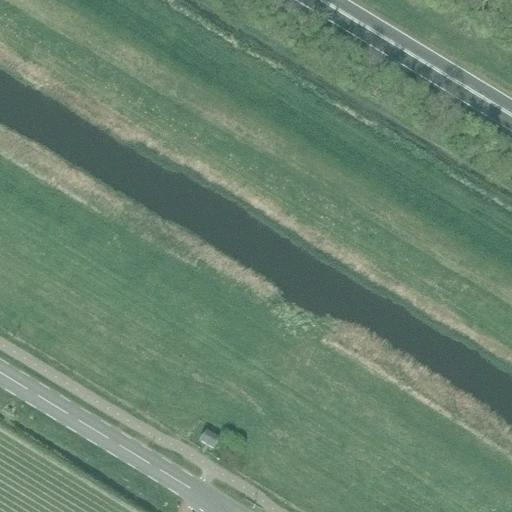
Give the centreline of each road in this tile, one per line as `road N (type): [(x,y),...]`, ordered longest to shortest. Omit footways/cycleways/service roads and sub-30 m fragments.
road 1 (tertiary): [(228,511),(0,373)]
road 2 (primary): [(511,116),(321,0)]
